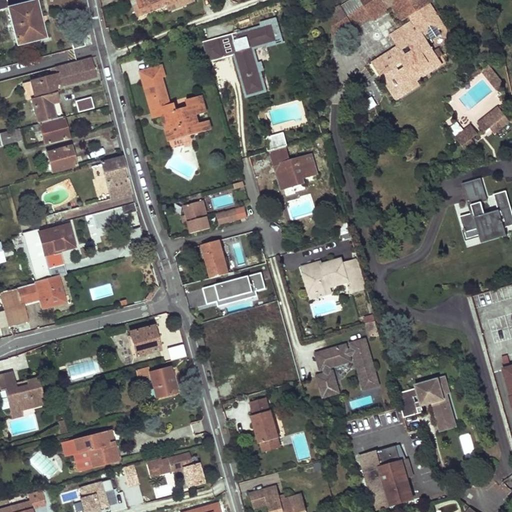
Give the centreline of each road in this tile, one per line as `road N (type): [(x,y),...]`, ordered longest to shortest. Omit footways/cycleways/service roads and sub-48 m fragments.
road 1 (residential): [(91,0),(172,302)]
road 2 (residential): [(172,302),(190,334),(239,511)]
road 3 (residential): [(0,350),(172,302)]
road 4 (unknown): [(104,59),(263,0)]
